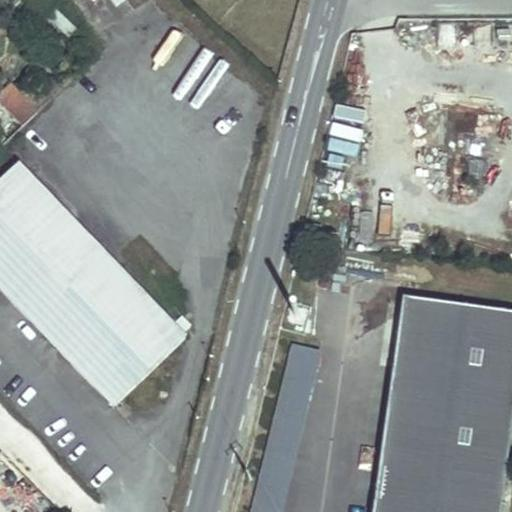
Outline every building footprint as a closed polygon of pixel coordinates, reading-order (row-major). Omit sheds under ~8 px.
[(28,0),(38,9),(47,0),(28,0)] [(10,84),(0,94),(0,100),(24,126),(38,113),(10,84)] [(174,325),(19,164),(0,182),(0,287),(115,407),(186,338),(182,334),(191,326),(182,318),(174,325)] [(504,511),(511,466),(511,312),(410,297),(376,511),(504,511)] [(297,349),(255,511),(282,511),(323,355),(297,349)]
